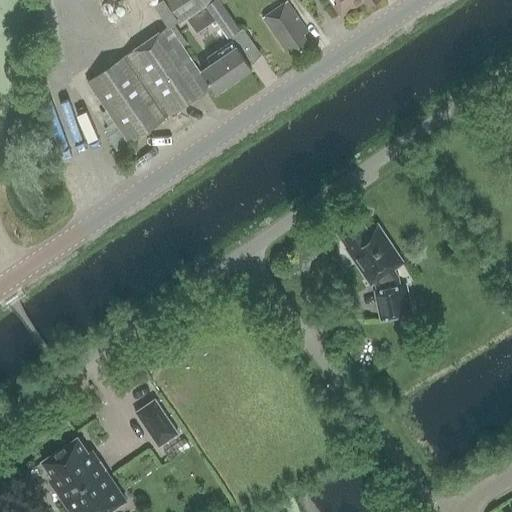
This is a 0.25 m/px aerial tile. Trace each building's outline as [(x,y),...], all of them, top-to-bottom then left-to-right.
[(177,21),(179,25),(204,7),(227,39),(241,28),(221,0),(214,0),(213,1),(212,0),(161,0),(156,4),(171,25),(177,21)] [(329,0),(340,16),(364,0),(367,6),(375,0),(329,0)] [(294,54),(308,44),(302,36),(307,32),(286,1),(262,18),(284,49),(288,46),(294,54)] [(211,87),(183,47),(187,44),(173,24),(168,27),(168,26),(86,82),(128,143),(211,87)] [(233,42),(220,50),(208,59),(211,64),(200,71),(215,93),(251,69),(233,42)] [(373,284),(380,319),(411,313),(405,285),(399,286),(397,277),(392,270),(403,263),(377,224),(367,231),(358,218),(337,233),(346,246),(345,247),(370,285),(373,284)] [(154,400),(136,413),(156,443),(174,430),(154,400)] [(103,511),(123,500),(90,449),(86,452),(76,436),(40,459),(51,475),(46,478),(68,511),(103,511)]
